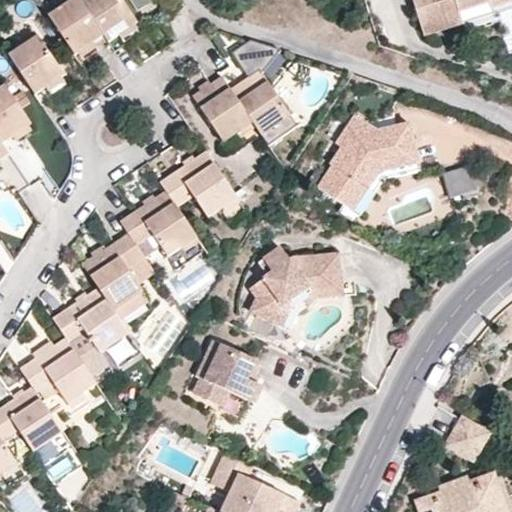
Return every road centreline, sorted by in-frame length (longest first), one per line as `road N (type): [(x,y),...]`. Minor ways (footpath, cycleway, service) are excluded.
road 1 (track): [(195,0),(238,23),(465,95),(511,122)]
road 2 (residential): [(348,511),(424,354),(511,256)]
road 3 (residential): [(98,166),(117,166),(160,137),(157,109),(129,98),(92,125),(87,147)]
road 4 (residential): [(0,325),(98,166)]
road 5 (unknown): [(511,76),(421,39),(407,0)]
